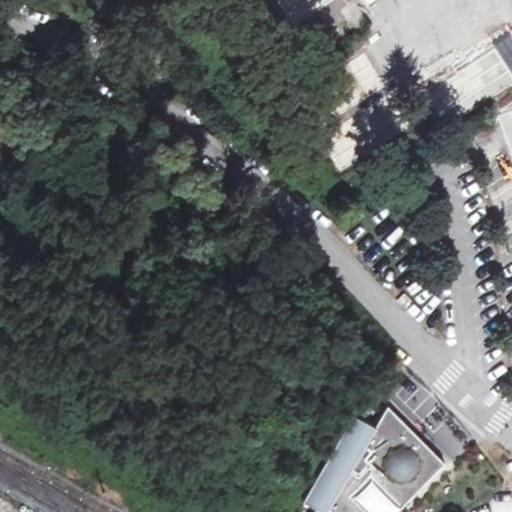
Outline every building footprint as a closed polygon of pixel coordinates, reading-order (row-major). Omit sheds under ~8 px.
[(274,0),(291,27),(335,0),(274,0)] [(470,7),(396,47),(417,87),(433,78),(455,119),(511,88),(511,0),(488,0),(497,16),(480,26),(470,7)] [(327,54),(374,21),(361,2),(314,34),(327,54)] [(366,55),(316,83),(335,117),(385,88),(366,55)] [(316,135),(333,166),(400,130),(383,99),(316,135)] [(447,464),(389,407),(377,428),(355,416),(305,503),(318,510),(316,511),(366,511),(352,497),(372,477),(404,509),(447,464)]
